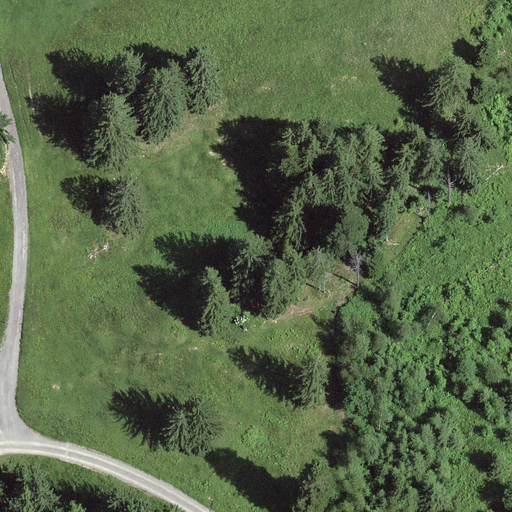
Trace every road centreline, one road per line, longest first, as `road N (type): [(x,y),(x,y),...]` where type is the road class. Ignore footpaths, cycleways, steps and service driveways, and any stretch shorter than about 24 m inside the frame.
road 1 (track): [(0,90),(24,223),(14,343),(1,383),(6,440)]
road 2 (track): [(6,440),(91,459),(198,511)]
